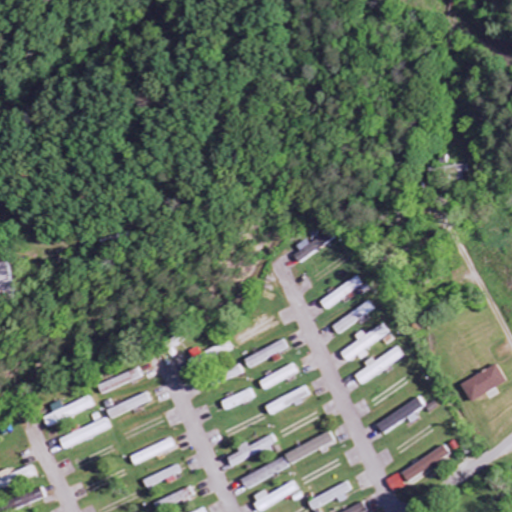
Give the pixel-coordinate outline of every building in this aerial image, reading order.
[(0,306),(1,306),(0,303),(0,295),(10,294),(4,265),(0,265),(0,306)] [(351,295),(363,286),(357,278),(320,303),(326,312),(351,295)] [(339,337),(374,310),(368,302),(333,329),(339,337)] [(238,346),(281,330),(277,319),(234,335),(238,346)] [(366,337),(365,336),(340,354),(347,364),(358,357),(359,358),(390,337),(383,326),(366,337)] [(289,351),(285,342),(246,361),(250,370),(289,351)] [(404,358),(397,348),(367,368),(368,369),(355,378),(361,387),(404,358)] [(247,373),(243,365),(224,374),(228,382),(247,373)] [(260,384),(265,393),(299,375),(294,365),(260,384)] [(469,403),(506,385),(497,367),(460,384),(469,403)] [(143,379),(139,370),(100,387),(104,396),(143,379)] [(266,408),(271,419),(303,402),(302,401),(310,397),(305,388),(266,408)] [(221,404),(225,413),(255,400),(250,390),(221,404)] [(108,411),(112,419),(150,404),(146,395),(108,411)] [(50,428),(96,410),(92,398),(66,408),(64,402),(53,406),(57,415),(46,419),(50,428)] [(380,433),(426,410),(421,400),(375,423),(380,433)] [(60,441),(65,452),(111,430),(106,420),(60,441)] [(276,448),(272,438),(243,449),(247,459),(276,448)] [(130,458),(135,468),(175,449),(171,439),(130,458)] [(451,456),(444,446),(387,485),(394,496),(451,456)] [(0,484),(4,492),(36,477),(31,467),(12,476),(10,470),(0,474),(0,484)] [(182,478),(178,468),(143,481),(147,490),(182,478)] [(258,511),(259,511),(297,494),(293,484),(267,496),(265,493),(252,499),(258,511)] [(352,495),(347,485),(312,500),(316,509),(337,501),(352,495)]
